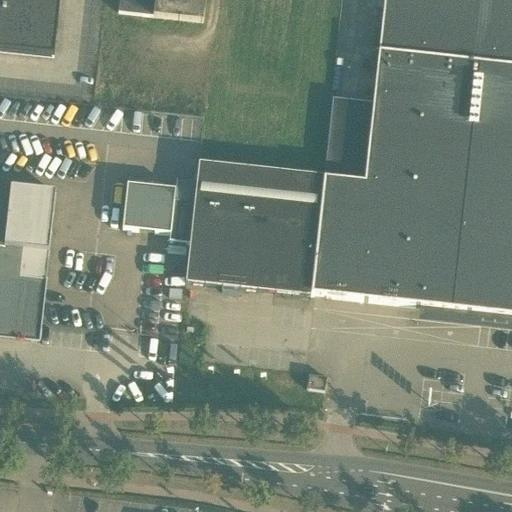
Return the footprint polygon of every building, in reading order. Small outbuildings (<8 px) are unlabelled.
[(0,0),(0,53),(53,59),(59,0),(0,0)] [(154,0),(153,19),(202,24),(205,0),(154,0)] [(511,0),(384,0),(371,122),(332,117),(334,102),(332,101),(324,181),(323,180),(310,299),(511,320),(511,0)] [(310,300),(310,299),(323,180),(199,167),(197,185),(189,248),(187,267),(185,287),(310,300)] [(122,232),(169,237),(168,246),(189,248),(197,185),(176,182),(175,192),(127,187),(122,232)] [(0,339),(38,344),(45,284),(55,195),(11,190),(0,189),(0,339)] [(306,392),(324,395),(326,381),(308,378),(306,392)]
